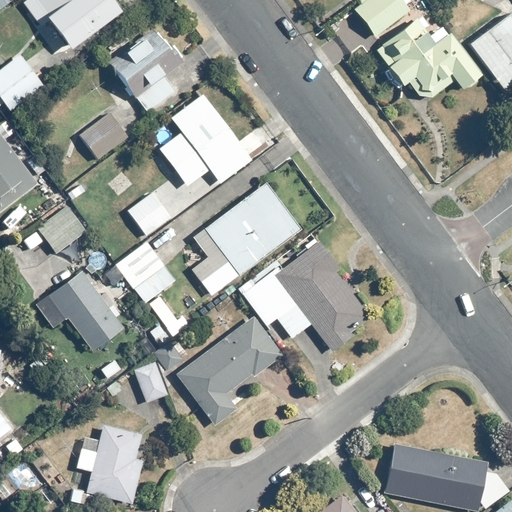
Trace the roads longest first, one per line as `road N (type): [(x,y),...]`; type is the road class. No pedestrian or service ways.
road 1 (residential): [(428,266),(232,0)]
road 2 (residential): [(213,508),(466,313)]
